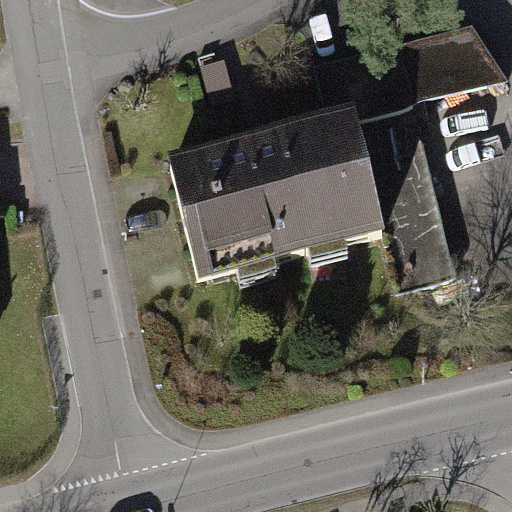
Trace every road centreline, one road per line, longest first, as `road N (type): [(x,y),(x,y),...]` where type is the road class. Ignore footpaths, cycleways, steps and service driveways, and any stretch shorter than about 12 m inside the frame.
road 1 (residential): [(26,0),(131,511)]
road 2 (secondary): [(140,511),(511,417)]
